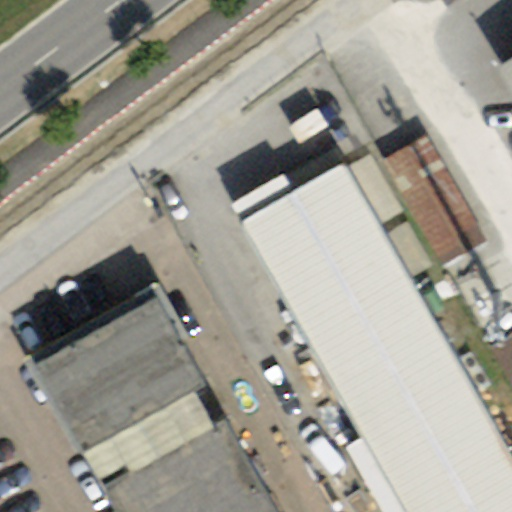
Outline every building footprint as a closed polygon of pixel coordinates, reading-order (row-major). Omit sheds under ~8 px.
[(511,65),(495,76),(511,103),(511,65)] [(424,140),(382,165),(443,268),(485,242),(424,140)] [(292,192),(240,226),(403,511),(511,511),(511,458),(344,165),(292,192)] [(240,226),(292,192),(280,174),(228,208),(240,226)] [(107,511),(275,511),(155,298),(28,369),(107,511)] [(511,338),(486,354),(511,395),(511,338)]
